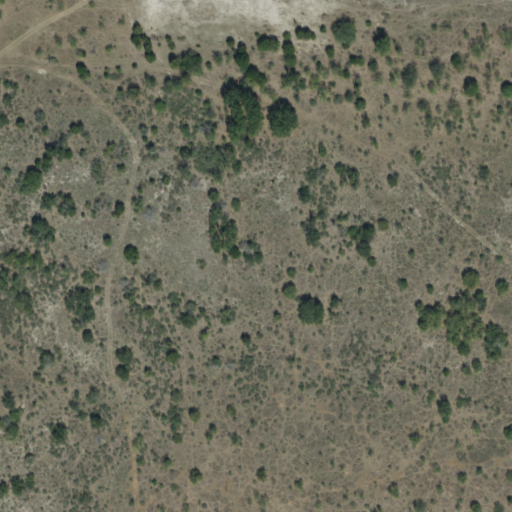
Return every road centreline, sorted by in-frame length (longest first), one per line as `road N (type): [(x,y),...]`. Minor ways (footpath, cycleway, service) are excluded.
road 1 (residential): [(511,246),(371,150),(152,70),(73,60),(0,81)]
road 2 (residential): [(511,409),(365,459),(281,511)]
